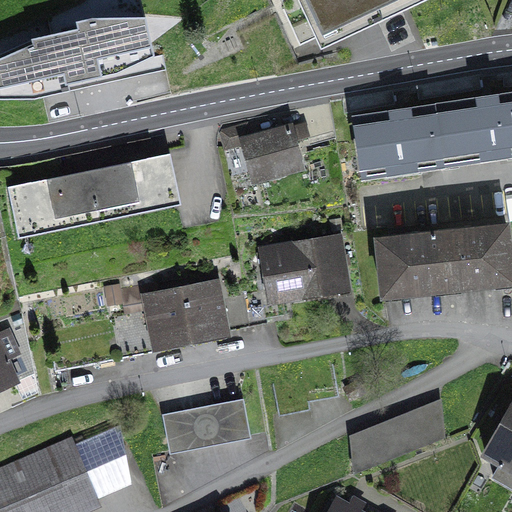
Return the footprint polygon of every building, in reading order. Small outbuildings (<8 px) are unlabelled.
[(299,0),(321,48),(428,0),(299,0)] [(0,50),(0,99),(156,62),(144,15),(0,50)] [(511,159),(511,99),(444,109),(453,168),(511,159)] [(453,168),(444,109),(355,122),(363,181),(453,168)] [(303,125),(237,143),(249,186),(297,174),(291,151),(309,146),(303,125)] [(170,159),(2,190),(12,243),(180,212),(170,159)] [(507,228),(369,239),(374,303),(511,293),(507,228)] [(338,240),(253,253),(262,311),(346,298),(338,240)] [(218,284),(138,299),(149,356),(229,341),(218,284)] [(4,333),(0,335),(0,395),(15,389),(4,365),(16,359),(4,333)] [(242,404),(160,419),(167,458),(249,443),(242,404)] [(443,405),(349,440),(351,482),(447,441),(443,405)] [(511,413),(486,459),(511,473),(511,413)] [(69,443),(0,473),(0,511),(87,511),(97,508),(69,443)] [(354,511),(338,503),(332,511),(354,511)]
